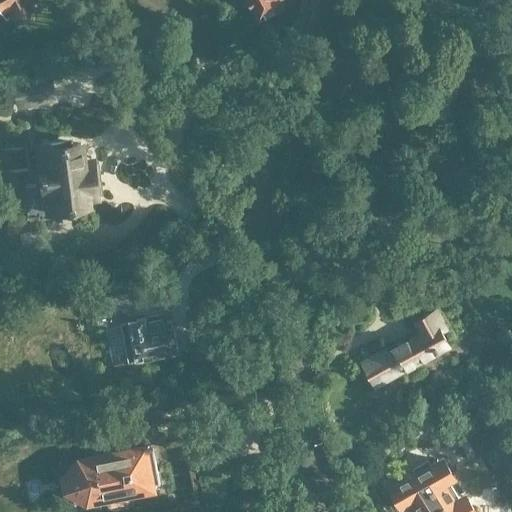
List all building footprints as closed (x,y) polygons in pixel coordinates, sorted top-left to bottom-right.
[(16,8),(19,14),(39,4),(36,0),(1,0),(9,13),(16,8)] [(247,0),(258,19),(282,5),(279,0),(247,0)] [(47,66),(11,73),(18,101),(53,94),(47,66)] [(60,195),(64,215),(86,210),(85,206),(99,203),(97,197),(105,195),(98,160),(91,161),(87,142),(75,144),(75,142),(53,146),(58,169),(51,171),(56,196),(60,195)] [(473,163),(441,176),(453,203),(450,204),(459,227),(482,218),(474,197),(486,192),(473,163)] [(491,240),(482,225),(462,236),(470,251),(491,240)] [(122,334),(127,361),(177,351),(172,320),(162,321),(161,316),(146,319),(145,316),(136,318),(131,292),(94,298),(99,327),(121,323),(123,334),(122,334)] [(419,333),(362,363),(373,385),(408,366),(410,369),(451,346),(443,332),(450,328),(448,324),(447,324),(437,306),(412,319),(419,333)] [(63,491),(82,501),(156,487),(155,483),(159,482),(153,447),(148,447),(148,444),(73,458),(60,475),(63,491)] [(415,471),(389,488),(403,511),(471,511),(473,507),(468,499),(460,497),(448,478),(450,470),(446,462),(437,460),(436,459),(429,463),(427,458),(413,467),(415,471)] [(211,485),(239,490),(244,465),(216,460),(211,485)]
